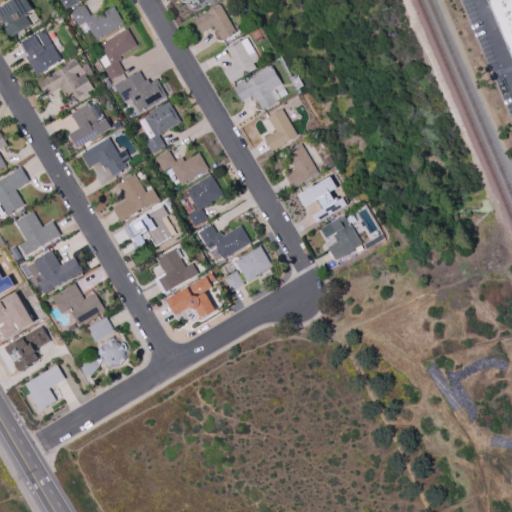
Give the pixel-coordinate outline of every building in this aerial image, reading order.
[(0,6),(9,0),(28,0),(33,8),(26,13),(32,23),(30,24),(11,36),(5,27),(10,24),(7,20),(4,22),(0,15),(0,6)] [(79,0),(66,8),(61,0),(79,0)] [(216,0),(202,8),(197,0),(216,0)] [(511,59),(486,0),(511,0),(511,59)] [(124,23),(96,40),(89,28),(84,32),(80,24),(79,25),(71,12),(84,4),(91,15),(97,11),(100,15),(114,6),(124,23)] [(236,33),(222,41),(214,27),(201,34),(193,21),(221,5),(236,33)] [(44,28),(62,59),(37,74),(26,55),(27,55),(29,53),(23,42),(22,41),(36,33),(44,28)] [(104,68),(105,67),(99,57),(105,53),(100,44),(128,28),(138,45),(120,55),(122,59),(118,61),(124,71),(111,79),(104,68)] [(231,84),(223,71),(233,65),(230,59),(232,57),(226,48),(240,40),(241,42),(247,39),(260,60),(254,64),(257,69),(231,84)] [(43,78),(69,63),(68,63),(77,58),(82,67),(88,63),(94,72),(87,76),(94,87),(69,102),(60,87),(46,95),(38,81),(43,78)] [(272,65),(283,82),(274,88),(280,99),(263,109),(257,100),(255,101),(252,95),(242,101),(234,88),(272,65)] [(139,112),(131,97),(124,101),(114,84),(123,79),(123,80),(126,78),(126,77),(134,73),(140,70),(145,80),(148,78),(151,82),(158,78),(167,95),(139,112)] [(78,147),(70,133),(80,127),(71,113),(89,103),(95,100),(106,118),(107,117),(112,127),(78,147)] [(152,154),(145,141),(150,139),(139,121),(145,117),(144,116),(170,101),(181,121),(165,130),(166,131),(159,135),(166,146),(152,154)] [(282,108),(298,134),(272,151),(264,138),(276,130),(269,118),(267,119),(266,118),(282,108)] [(82,153),(109,137),(119,153),(126,149),(132,159),(125,163),(127,167),(112,176),(108,167),(106,169),(103,165),(102,165),(100,161),(90,167),(82,153)] [(301,143),(319,172),(293,188),(284,174),(291,170),(291,171),(295,168),(287,155),(289,154),(288,152),(301,143)] [(199,152),(209,168),(182,185),(170,166),(164,170),(157,158),(169,151),(175,161),(182,156),(185,161),(199,152)] [(323,159),(330,154),(336,162),(329,167),(323,159)] [(0,180),(17,170),(16,170),(21,167),(30,181),(16,189),(25,204),(7,215),(7,214),(0,218),(0,180)] [(121,222),(113,207),(127,199),(118,184),(135,174),(146,192),(153,188),(159,198),(123,219),(124,220),(121,222)] [(223,194),(211,201),(212,202),(202,208),(208,219),(195,227),(187,214),(193,211),(182,192),(212,174),(223,194)] [(298,195),(304,206),(316,199),(322,209),(311,216),(316,224),(347,205),(342,197),(335,201),(329,191),(336,187),(330,176),(298,195)] [(163,205),(169,214),(168,214),(169,215),(167,217),(176,233),(156,245),(150,235),(144,239),(146,243),(137,248),(125,227),(163,205)] [(16,222),(34,211),(43,227),(53,221),(61,235),(56,238),(55,237),(35,249),(35,250),(26,255),(20,244),(27,240),(16,222)] [(346,215),(347,217),(353,213),(357,221),(351,225),(362,244),(353,249),(354,250),(337,261),(328,247),(337,242),(333,234),(327,238),(322,229),(329,225),(329,224),(340,217),(340,218),(346,215)] [(241,225),(251,242),(223,259),(215,245),(209,248),(206,243),(205,244),(198,232),(212,224),(218,234),(222,232),(224,235),(241,225)] [(364,244),(382,234),(385,238),(367,248),(364,244)] [(235,261),(261,245),(273,265),(256,275),(257,276),(247,282),(235,261)] [(10,249),(15,246),(22,257),(16,260),(10,249)] [(175,248),(185,267),(193,263),(199,273),(166,292),(166,291),(159,279),(166,275),(165,273),(164,270),(163,271),(158,262),(159,262),(157,259),(175,248)] [(34,261),(52,250),(60,265),(74,257),(82,271),(79,273),(80,274),(75,277),(74,276),(62,283),(62,284),(60,285),(60,284),(53,288),(54,289),(47,294),(46,293),(44,294),(40,285),(38,283),(39,283),(29,266),(35,263),(34,261)] [(224,278),(236,270),(244,284),(232,291),(224,278)] [(0,273),(2,278),(8,289),(2,293),(0,294),(0,273)] [(206,276),(213,287),(204,292),(204,293),(206,292),(217,310),(202,319),(197,318),(198,317),(195,312),(189,310),(178,317),(177,315),(176,315),(167,299),(206,276)] [(20,288),(28,283),(34,294),(26,298),(20,288)] [(52,297),(75,283),(84,299),(95,292),(105,309),(79,324),(70,309),(62,313),(52,297)] [(0,302),(2,301),(6,310),(9,308),(4,300),(18,292),(35,322),(22,330),(22,329),(19,331),(19,332),(6,339),(5,338),(0,329),(0,327),(6,325),(4,322),(0,324),(0,302)] [(95,342),(87,328),(106,317),(114,330),(95,342)] [(74,323),(77,328),(65,334),(63,330),(68,328),(68,327),(74,323)] [(42,325),(51,340),(37,348),(34,343),(33,344),(38,352),(35,353),(39,361),(27,368),(28,369),(23,372),(22,371),(21,372),(16,364),(15,362),(18,360),(14,354),(11,356),(10,354),(6,347),(23,337),(22,337),(42,325)] [(120,365),(118,363),(114,364),(113,367),(103,363),(104,360),(102,356),(100,356),(100,354),(102,354),(103,348),(101,348),(100,346),(103,346),(106,343),(105,340),(108,340),(109,342),(113,341),(113,339),(115,338),(116,341),(120,343),(122,341),(124,343),(122,344),(125,349),(127,348),(128,350),(125,351),(125,356),(127,358),(120,365)] [(91,376),(85,374),(81,367),(83,361),(95,358),(99,366),(91,376)] [(26,384),(57,365),(66,379),(50,388),(57,401),(42,410),(35,399),(33,400),(31,396),(32,395),(26,384)]
